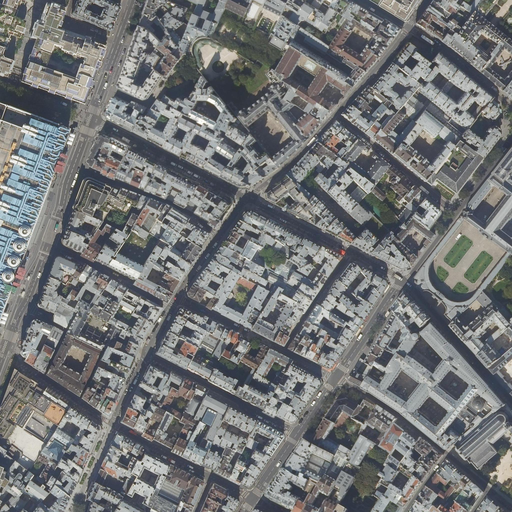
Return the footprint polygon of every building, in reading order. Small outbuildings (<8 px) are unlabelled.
[(0,48),(5,50),(7,51),(8,46),(10,42),(11,40),(9,40),(11,35),(12,35),(19,37),(20,32),(23,33),(25,28),(22,27),(24,22),(15,20),(17,15),(20,4),(24,6),(26,0),(33,0),(4,0),(0,13),(0,12),(0,48)] [(118,5),(116,4),(108,0),(77,0),(72,15),(106,29),(108,30),(109,30),(110,30),(111,29),(112,29),(113,28),(113,26),(116,19),(119,11),(120,9),(120,8),(119,6),(118,5)] [(149,0),(146,8),(144,14),(148,15),(154,20),(157,16),(156,14),(158,10),(159,8),(166,16),(160,20),(175,37),(173,39),(180,48),(185,53),(186,54),(189,45),(193,46),(194,44),(196,41),(198,40),(201,39),(206,38),(212,39),(218,24),(208,20),(201,17),(194,15),(190,26),(189,26),(183,42),(180,41),(181,40),(174,31),(184,23),(183,22),(174,18),(156,0),(149,0)] [(156,0),(174,18),(183,22),(188,9),(171,2),(171,0),(156,0)] [(200,0),(199,5),(194,15),(201,17),(208,20),(218,24),(223,15),(226,8),(229,0),(200,0)] [(229,0),(226,8),(223,15),(227,17),(230,10),(245,17),(251,4),(252,0),(229,0)] [(268,0),(265,5),(265,7),(270,10),(281,16),(282,15),(289,0),(303,7),(306,0),(268,0)] [(294,13),(290,20),(298,26),(301,21),(305,20),(326,33),(334,20),(333,19),(337,12),(335,10),(331,8),(330,9),(322,4),(323,3),(319,0),(318,0),(315,0),(314,2),(311,0),(306,0),(303,7),(299,13),(298,15),(294,13)] [(319,0),(323,3),(325,4),(327,0),(329,0),(332,2),(333,4),(331,8),(335,10),(340,0),(319,0)] [(344,16),(348,8),(352,1),(349,0),(340,0),(335,10),(337,12),(344,16)] [(422,0),(383,0),(382,2),(380,6),(401,19),(407,22),(408,20),(422,0)] [(453,16),(456,12),(440,0),(432,0),(432,1),(449,14),(453,16)] [(440,0),(456,12),(467,20),(471,14),(451,0),(440,0)] [(456,53),(463,59),(477,71),(491,81),(502,91),(511,78),(511,41),(483,18),(497,0),(481,0),(471,14),(467,20),(456,12),(453,16),(449,14),(446,19),(454,25),(450,30),(457,35),(448,47),(456,53)] [(451,0),(471,14),(481,0),(451,0)] [(356,4),(352,1),(348,8),(353,11),(357,4),(356,4)] [(430,3),(428,6),(446,19),(449,14),(432,1),(430,3)] [(361,7),(357,4),(353,11),(359,14),(362,7),(361,7)] [(36,38),(54,45),(62,48),(61,50),(85,58),(82,66),(97,70),(100,60),(105,48),(105,47),(96,44),(85,40),(84,42),(82,42),(66,36),(67,33),(59,30),(65,13),(59,11),(60,8),(52,5),(51,9),(47,8),(47,9),(46,10),(41,26),(36,25),(34,24),(33,29),(34,29),(32,37),(36,38)] [(425,10),(425,11),(449,29),(450,30),(454,25),(446,19),(428,6),(425,10)] [(369,11),(362,7),(359,14),(353,11),(348,8),(344,16),(339,24),(344,27),(352,32),(356,26),(374,37),(375,38),(373,43),(373,45),(376,46),(375,48),(369,44),(367,48),(374,52),(374,53),(380,57),(386,50),(395,37),(401,30),(401,29),(388,21),(385,19),(385,20),(369,11)] [(416,24),(424,29),(425,30),(432,35),(441,42),(449,29),(425,11),(416,24)] [(167,34),(161,41),(161,42),(157,47),(166,55),(158,68),(158,67),(157,67),(156,66),(160,58),(158,57),(159,56),(155,54),(158,51),(155,49),(151,56),(146,63),(163,75),(167,77),(171,71),(180,60),(185,53),(180,48),(173,39),(175,37),(160,20),(157,16),(154,20),(148,15),(144,14),(144,16),(140,26),(148,29),(154,34),(155,33),(154,32),(154,31),(154,30),(150,26),(153,21),(158,25),(160,26),(167,34)] [(339,74),(338,76),(354,87),(359,81),(368,71),(356,64),(330,47),(298,26),(290,20),(282,15),(281,16),(272,34),(274,35),(327,68),(339,74)] [(134,43),(129,55),(140,59),(146,63),(151,56),(149,55),(149,53),(148,53),(147,52),(146,52),(146,51),(148,49),(150,47),(150,46),(150,45),(150,41),(152,40),(157,47),(161,42),(161,41),(154,34),(148,29),(140,26),(134,43)] [(378,60),(380,57),(374,53),(374,52),(367,48),(361,56),(344,44),(352,32),(344,27),(337,37),(330,47),(356,64),(368,71),(370,69),(378,60)] [(447,46),(448,47),(457,35),(450,30),(449,29),(441,42),(447,46)] [(342,92),(342,93),(346,95),(350,91),(354,87),(338,76),(339,74),(327,68),(274,35),(270,43),(287,53),(277,71),(286,77),(284,81),(293,87),(285,99),(292,103),(297,95),(311,103),(305,111),(309,114),(311,115),(316,106),(324,105),(332,111),(335,108),(338,105),(334,102),(333,102),(332,104),(320,96),(329,82),(343,91),(342,92)] [(54,45),(36,38),(33,50),(31,55),(30,54),(28,59),(29,59),(29,60),(28,63),(26,67),(25,68),(23,74),(23,75),(21,81),(21,82),(22,82),(70,99),(78,102),(85,105),(93,82),(96,73),(96,71),(97,70),(82,66),(80,65),(78,68),(76,74),(76,76),(75,79),(54,72),(47,69),(45,69),(47,64),(50,56),(54,45)] [(416,50),(411,46),(407,43),(397,54),(390,63),(397,69),(401,72),(419,86),(431,70),(430,70),(429,70),(426,68),(429,64),(414,53),(416,50)] [(50,56),(47,64),(74,73),(77,68),(78,68),(80,65),(82,66),(85,58),(61,50),(62,48),(54,45),(50,56)] [(192,49),(193,46),(189,45),(186,54),(188,58),(195,66),(192,51),(192,49)] [(0,74),(3,75),(8,77),(8,75),(9,73),(11,73),(15,62),(15,61),(8,59),(5,58),(4,57),(3,56),(4,53),(5,50),(0,48),(0,74)] [(414,123),(426,109),(458,69),(452,64),(438,53),(429,65),(433,68),(431,70),(419,86),(416,89),(429,100),(425,106),(415,98),(417,95),(413,92),(398,110),(414,123)] [(125,91),(136,96),(141,98),(145,100),(148,99),(163,75),(146,63),(140,59),(129,55),(123,72),(118,85),(120,89),(125,91)] [(396,71),(397,69),(390,63),(379,77),(370,88),(378,95),(379,92),(381,92),(383,93),(383,94),(383,95),(384,96),(385,96),(388,98),(386,101),(390,104),(386,109),(388,112),(390,111),(395,115),(398,110),(413,92),(416,89),(419,86),(401,72),(400,74),(398,74),(397,74),(396,73),(396,71)] [(272,158),(280,167),(291,157),(302,146),(314,133),(321,124),(323,122),(311,115),(309,114),(298,122),(289,111),(296,106),(292,103),(285,99),(293,87),(284,81),(286,77),(277,71),(273,69),(267,75),(275,85),(270,89),(272,91),(248,111),(246,108),(240,113),(232,103),(229,105),(231,108),(237,114),(238,117),(248,128),(249,127),(248,127),(249,126),(250,125),(252,124),(254,122),(255,121),(256,120),(257,120),(258,119),(257,119),(259,118),(260,117),(261,117),(262,116),(262,115),(263,114),(265,113),(266,112),(268,111),(270,109),(270,110),(270,109),(270,110),(271,109),(274,113),(273,113),(274,115),(275,114),(277,117),(278,119),(278,118),(281,121),(280,122),(282,123),(284,126),(285,127),(288,130),(287,130),(289,132),(291,135),(292,136),(295,139),(294,139),(295,140),(294,141),(295,141),(292,143),(291,143),(290,144),(290,145),(287,147),(286,148),(284,150),(283,151),(282,150),(281,151),(281,152),(278,154),(277,155),(274,158),(274,157),(273,158),(272,157),(272,158)] [(447,121),(448,122),(478,85),(468,77),(458,69),(426,109),(444,124),(447,121)] [(199,92),(198,92),(197,93),(195,92),(194,94),(190,100),(197,104),(199,100),(202,101),(210,101),(215,91),(203,76),(198,87),(200,88),(199,89),(200,89),(199,92)] [(511,78),(502,91),(511,98),(511,78)] [(488,103),(491,100),(493,97),(487,93),(478,85),(448,122),(462,134),(467,129),(481,111),(488,103)] [(368,86),(367,86),(359,95),(357,97),(349,105),(360,114),(373,124),(386,109),(390,104),(386,101),(378,95),(370,88),(368,86)] [(185,97),(188,98),(190,100),(194,94),(189,91),(188,91),(186,94),(185,97)] [(217,93),(215,91),(210,101),(217,104),(220,108),(223,113),(227,106),(221,98),(219,100),(219,98),(219,97),(218,96),(217,96),(216,96),(215,95),(217,93)] [(163,98),(162,101),(170,106),(181,112),(184,106),(186,107),(183,113),(191,117),(194,110),(196,107),(197,104),(190,100),(188,98),(186,102),(182,99),(184,96),(181,95),(177,103),(165,95),(163,98)] [(110,106),(108,113),(110,119),(123,126),(134,131),(138,124),(143,115),(147,108),(139,104),(132,101),(131,103),(125,101),(117,97),(113,98),(110,106)] [(147,128),(153,131),(149,139),(155,143),(165,148),(183,113),(181,112),(170,106),(162,101),(158,99),(152,109),(146,117),(143,115),(138,124),(145,127),(147,128)] [(497,110),(488,103),(481,111),(491,119),(493,119),(497,114),(496,114),(497,114),(497,113),(496,113),(497,112),(497,110)] [(0,316),(69,128),(10,108),(0,104),(0,316)] [(228,107),(227,106),(223,113),(221,118),(218,123),(219,123),(215,129),(227,135),(232,127),(230,125),(230,124),(231,123),(231,122),(232,122),(233,122),(233,121),(235,122),(238,117),(237,114),(234,116),(229,110),(231,108),(229,105),(228,107)] [(324,121),(332,111),(324,105),(316,106),(311,115),(323,122),(324,121)] [(357,127),(365,133),(373,124),(360,114),(349,105),(348,107),(341,115),(340,115),(357,127)] [(371,138),(372,139),(379,130),(381,131),(395,115),(390,111),(388,112),(386,109),(373,124),(365,133),(371,138)] [(417,176),(418,177),(424,182),(425,181),(458,140),(461,136),(462,134),(448,122),(447,121),(444,124),(426,109),(414,123),(416,124),(391,155),(397,160),(398,160),(400,162),(401,163),(402,163),(404,165),(411,171),(412,171),(414,173),(414,174),(416,175),(417,176)] [(207,117),(194,110),(191,117),(200,121),(199,122),(203,124),(205,125),(206,124),(215,129),(219,123),(218,123),(207,117)] [(390,154),(391,155),(416,124),(414,123),(398,110),(395,115),(381,131),(379,130),(372,139),(384,149),(390,154)] [(191,117),(183,113),(165,148),(175,153),(182,156),(199,122),(200,121),(191,117)] [(232,127),(227,135),(205,168),(214,173),(221,177),(232,161),(252,134),(248,128),(238,117),(235,122),(232,127)] [(327,130),(335,137),(343,127),(342,127),(336,121),(335,121),(331,126),(327,130)] [(186,159),(188,160),(195,145),(193,144),(193,143),(193,142),(197,134),(198,133),(199,134),(201,134),(205,125),(203,124),(199,122),(182,156),(186,159)] [(147,139),(149,139),(153,131),(147,128),(146,129),(148,130),(147,131),(146,131),(144,130),(145,129),(144,129),(145,127),(138,124),(134,131),(147,139)] [(196,164),(205,168),(227,135),(215,129),(206,124),(205,125),(201,134),(213,141),(207,151),(204,149),(195,145),(188,160),(196,164)] [(339,140),(344,144),(352,134),(344,128),(343,127),(335,137),(339,140)] [(493,127),(492,127),(482,141),(467,129),(462,134),(461,136),(463,137),(462,138),(463,139),(464,138),(474,146),(475,143),(478,145),(474,151),(482,158),(493,144),(500,135),(500,133),(498,132),(499,132),(499,131),(498,131),(499,130),(494,127),(493,127)] [(335,137),(327,130),(321,136),(316,142),(337,158),(340,159),(357,139),(356,138),(352,134),(344,144),(339,140),(335,137)] [(246,187),(248,187),(249,186),(250,186),(251,185),(243,181),(248,173),(250,171),(253,166),(257,170),(272,158),(252,134),(232,161),(221,177),(224,178),(241,187),(243,187),(244,187),(246,187)] [(112,139),(105,135),(99,137),(97,142),(90,161),(93,167),(95,168),(97,164),(99,160),(104,148),(107,141),(111,143),(112,139)] [(103,174),(112,178),(116,180),(117,177),(130,148),(119,142),(112,139),(111,143),(107,141),(104,148),(99,160),(108,163),(104,172),(103,174)] [(351,163),(362,150),(366,153),(369,149),(357,139),(340,159),(340,160),(349,166),(347,168),(348,168),(362,179),(362,178),(373,187),(370,191),(385,205),(402,223),(405,226),(411,217),(413,214),(401,203),(400,204),(398,202),(402,197),(413,185),(395,170),(374,152),(371,156),(372,157),(376,160),(365,174),(351,163)] [(444,185),(455,193),(462,185),(478,164),(482,158),(474,151),(458,140),(425,181),(430,185),(436,179),(444,185)] [(311,147),(306,153),(311,158),(313,156),(318,161),(323,156),(326,158),(322,163),(321,162),(320,163),(325,167),(328,169),(333,163),(337,158),(316,142),(311,147)] [(511,147),(501,162),(511,170),(511,147)] [(117,177),(121,179),(126,181),(134,166),(140,153),(136,151),(130,148),(117,177)] [(145,169),(149,158),(141,154),(140,153),(134,166),(136,168),(137,167),(138,166),(139,165),(140,166),(139,167),(140,168),(140,169),(143,171),(145,169)] [(285,175),(287,177),(307,202),(312,196),(298,184),(303,179),(307,174),(309,175),(309,174),(312,170),(311,169),(314,166),(318,169),(316,171),(316,172),(314,174),(314,175),(312,177),(311,178),(313,180),(325,167),(320,163),(318,161),(313,156),(311,158),(306,153),(292,168),(285,175)] [(154,173),(159,163),(158,162),(149,158),(145,169),(147,170),(146,174),(147,174),(141,188),(145,189),(146,190),(150,182),(151,180),(153,176),(149,175),(151,171),(154,173)] [(279,168),(280,167),(272,158),(257,170),(265,177),(266,178),(269,175),(279,168)] [(319,185),(327,192),(348,168),(347,168),(349,166),(340,160),(340,159),(337,158),(333,163),(338,167),(330,177),(326,180),(323,178),(327,174),(325,173),(328,169),(325,167),(313,180),(319,185)] [(104,172),(108,163),(99,160),(97,164),(95,168),(96,168),(104,172)] [(508,260),(509,258),(511,256),(511,254),(511,237),(511,236),(507,233),(503,231),(502,230),(502,229),(503,228),(505,224),(508,221),(511,217),(511,215),(511,187),(508,184),(506,183),(505,182),(510,175),(511,172),(511,170),(501,162),(488,179),(496,186),(499,188),(501,190),(503,191),(508,195),(507,196),(505,199),(502,203),(500,205),(499,207),(496,211),(493,215),(490,219),(489,220),(485,224),(479,220),(478,219),(476,217),(475,216),(474,216),(474,213),(474,211),(468,206),(466,208),(466,209),(465,209),(464,210),(464,211),(464,212),(465,213),(465,214),(465,215),(464,216),(464,217),(461,216),(460,218),(459,219),(458,221),(456,222),(456,223),(426,262),(415,277),(415,278),(415,279),(414,280),(415,281),(415,283),(415,284),(416,285),(417,286),(416,286),(422,292),(424,291),(425,290),(427,290),(429,291),(431,292),(432,293),(434,295),(433,296),(435,298),(436,296),(437,297),(438,298),(439,299),(440,300),(439,301),(440,303),(442,301),(444,303),(446,306),(447,308),(447,309),(447,311),(446,313),(445,314),(451,321),(451,323),(460,315),(473,303),(477,300),(484,291),(486,288),(508,260)] [(146,190),(146,191),(157,195),(158,195),(171,169),(165,166),(159,163),(154,173),(153,176),(151,180),(154,181),(153,183),(150,182),(146,190)] [(131,183),(138,169),(136,168),(134,166),(126,181),(130,183),(131,183)] [(258,182),(265,177),(257,170),(253,166),(250,171),(252,174),(251,175),(248,173),(243,181),(251,185),(251,186),(252,186),(258,182)] [(327,192),(338,203),(348,213),(360,201),(370,191),(373,187),(362,178),(362,179),(348,168),(327,192)] [(145,169),(143,171),(140,169),(138,169),(131,183),(132,184),(141,188),(147,174),(146,174),(147,170),(145,169)] [(173,201),(175,202),(181,205),(186,208),(201,184),(189,178),(171,169),(158,195),(165,198),(167,199),(169,200),(173,201)] [(264,193),(265,196),(265,199),(291,213),(313,224),(312,224),(309,220),(312,218),(306,211),(311,207),(307,202),(287,177),(264,193)] [(99,208),(112,189),(89,179),(84,180),(83,181),(82,182),(76,200),(73,207),(72,210),(92,219),(96,212),(93,211),(95,206),(99,208)] [(468,206),(474,211),(476,208),(479,204),(482,200),(484,197),(487,193),(490,190),(492,187),(494,187),(496,186),(488,179),(472,200),(468,206)] [(230,205),(229,199),(227,198),(225,197),(217,193),(213,191),(201,184),(186,208),(192,211),(196,204),(200,206),(196,213),(202,217),(207,211),(220,219),(230,205)] [(427,196),(421,192),(421,191),(415,187),(413,185),(402,197),(398,202),(400,204),(401,203),(413,214),(416,211),(415,210),(425,199),(427,196)] [(114,189),(112,189),(99,208),(96,212),(92,219),(101,223),(102,222),(111,208),(126,216),(131,206),(134,208),(141,196),(133,193),(125,190),(121,188),(119,191),(114,189)] [(148,198),(141,196),(134,208),(125,226),(130,230),(149,199),(148,198)] [(312,196),(307,202),(311,207),(306,211),(312,218),(309,220),(312,224),(326,209),(318,201),(312,196)] [(149,233),(156,220),(165,205),(157,202),(149,199),(130,230),(131,231),(145,240),(149,233)] [(426,200),(425,199),(415,210),(416,211),(413,214),(411,217),(428,230),(435,220),(439,214),(439,210),(426,200)] [(350,244),(351,244),(360,249),(378,258),(386,262),(389,257),(392,253),(396,250),(387,239),(391,236),(392,233),(373,216),(374,214),(360,201),(348,213),(359,223),(362,227),(362,226),(365,228),(355,238),(350,244)] [(167,204),(166,204),(165,205),(156,220),(161,223),(166,216),(172,207),(167,204)] [(187,222),(190,218),(179,211),(172,207),(166,216),(184,226),(184,227),(187,222)] [(319,227),(324,230),(336,218),(330,212),(326,209),(312,224),(313,224),(319,227)] [(97,229),(101,223),(92,219),(72,210),(71,213),(66,227),(65,230),(83,237),(88,239),(91,240),(97,229)] [(244,211),(238,220),(256,230),(260,232),(263,226),(268,219),(266,218),(258,214),(250,210),(244,211)] [(206,220),(207,221),(210,223),(209,224),(216,229),(219,225),(222,221),(220,219),(207,211),(202,217),(206,220)] [(178,234),(184,226),(166,216),(161,223),(178,234)] [(423,244),(426,247),(435,235),(428,230),(411,217),(405,226),(402,223),(399,227),(401,229),(395,236),(394,235),(392,237),(391,236),(387,239),(396,250),(408,264),(410,267),(411,267),(421,253),(418,250),(417,251),(414,255),(400,243),(412,228),(426,239),(423,243),(423,244)] [(331,233),(336,236),(345,227),(340,222),(336,218),(324,230),(331,233)] [(278,225),(268,219),(263,226),(260,232),(266,235),(268,236),(270,234),(270,235),(271,235),(272,235),(273,235),(275,236),(273,239),(278,243),(285,228),(278,225)] [(168,252),(179,259),(190,266),(198,255),(202,249),(200,248),(179,235),(178,234),(161,223),(156,220),(149,233),(160,240),(166,244),(171,247),(168,252)] [(260,232),(256,230),(238,220),(234,225),(230,231),(240,236),(247,241),(256,245),(279,258),(277,262),(285,266),(294,253),(290,250),(288,249),(278,243),(273,239),(268,236),(266,235),(260,232)] [(204,241),(208,235),(195,227),(191,224),(187,222),(184,227),(191,231),(188,236),(183,233),(182,233),(181,234),(179,234),(179,235),(200,248),(204,241)] [(114,231),(115,229),(106,225),(101,232),(97,229),(91,240),(82,254),(80,256),(87,259),(93,262),(94,260),(113,233),(114,231)] [(101,263),(107,266),(131,231),(130,230),(125,226),(121,233),(115,229),(114,231),(116,232),(115,233),(116,233),(115,235),(113,233),(94,260),(101,263)] [(346,242),(350,244),(355,238),(353,235),(345,227),(336,236),(343,240),(346,242)] [(293,232),(285,228),(278,243),(288,249),(288,247),(284,244),(285,241),(287,242),(287,243),(287,244),(287,245),(288,246),(289,246),(290,245),(291,245),(293,246),(290,250),(294,253),(303,238),(293,232)] [(82,241),(83,237),(65,230),(64,233),(61,239),(62,242),(64,245),(79,252),(82,254),(91,240),(88,239),(86,242),(82,241)] [(149,233),(145,240),(131,231),(107,266),(110,268),(124,275),(128,277),(132,279),(135,281),(146,260),(148,257),(160,240),(149,233)] [(229,232),(220,245),(266,270),(269,264),(253,256),(257,248),(260,250),(276,263),(275,264),(275,267),(284,272),(281,277),(288,281),(293,272),(295,270),(287,267),(285,266),(277,262),(279,258),(256,245),(247,241),(246,244),(243,243),(241,246),(244,247),(243,250),(234,245),(240,236),(230,231),(229,232)] [(314,243),(303,238),(294,253),(285,266),(287,267),(295,270),(296,270),(309,264),(309,263),(303,259),(307,254),(313,258),(320,246),(314,243)] [(163,272),(164,272),(180,281),(184,275),(185,274),(167,262),(166,264),(157,259),(158,257),(166,244),(160,240),(148,257),(146,260),(163,272)] [(158,257),(167,262),(185,274),(189,267),(190,266),(179,259),(168,252),(171,247),(166,244),(158,257)] [(281,277),(266,270),(220,245),(215,252),(215,253),(229,261),(241,267),(263,279),(274,285),(282,289),(285,284),(288,281),(281,277)] [(325,249),(320,246),(313,258),(312,259),(322,266),(319,271),(319,272),(327,277),(329,274),(338,262),(324,251),(325,249)] [(328,250),(325,249),(324,251),(338,262),(341,257),(328,250)] [(406,268),(410,267),(408,264),(396,250),(392,253),(389,257),(386,262),(391,265),(400,269),(406,268)] [(214,254),(210,259),(223,267),(230,271),(270,292),(274,285),(263,279),(241,267),(239,272),(234,270),(233,267),(229,265),(227,266),(229,261),(215,253),(214,254)] [(66,285),(78,265),(58,256),(57,257),(55,258),(48,275),(47,277),(60,282),(63,284),(66,285)] [(207,265),(203,270),(220,280),(221,278),(219,277),(220,276),(218,274),(220,272),(221,272),(222,271),(228,275),(230,271),(223,267),(210,259),(207,265)] [(152,295),(157,285),(172,294),(176,288),(180,281),(164,272),(163,272),(146,260),(135,281),(133,285),(147,292),(148,293),(152,295)] [(76,280),(79,276),(86,266),(85,265),(80,262),(78,265),(66,285),(62,291),(59,295),(59,296),(62,297),(66,299),(75,285),(78,281),(78,280),(76,280)] [(354,264),(351,263),(348,263),(341,273),(336,280),(355,297),(356,296),(359,298),(363,293),(361,291),(364,287),(366,288),(369,283),(354,264)] [(313,266),(309,264),(296,270),(307,276),(313,266)] [(362,268),(354,264),(369,283),(370,283),(374,274),(364,269),(362,268)] [(89,267),(86,266),(79,276),(76,280),(78,280),(78,281),(82,283),(79,287),(75,285),(66,299),(68,301),(69,301),(70,299),(73,300),(71,305),(67,303),(66,305),(74,309),(76,305),(78,301),(74,299),(83,286),(94,270),(89,267)] [(93,305),(97,300),(103,290),(104,290),(111,279),(98,272),(94,270),(83,286),(74,299),(78,301),(76,305),(80,307),(89,312),(93,305)] [(223,316),(239,324),(239,323),(251,329),(272,294),(270,292),(230,271),(228,275),(226,276),(223,275),(221,278),(220,280),(203,270),(201,273),(220,284),(213,296),(219,298),(211,309),(221,314),(220,314),(223,316)] [(319,271),(311,282),(293,272),(288,281),(285,284),(291,288),(295,281),(308,287),(316,293),(321,286),(322,284),(327,277),(319,272),(319,271)] [(194,283),(193,285),(213,296),(220,284),(201,273),(194,283)] [(374,288),(372,288),(368,293),(364,290),(363,293),(359,298),(372,307),(381,294),(386,286),(385,280),(383,279),(374,274),(370,283),(369,283),(375,287),(374,288)] [(59,286),(60,282),(47,277),(42,293),(38,304),(39,307),(49,311),(55,314),(62,297),(59,296),(59,295),(56,294),(56,292),(58,286),(59,286)] [(97,300),(105,305),(106,303),(112,295),(119,284),(117,282),(111,279),(104,290),(103,290),(97,300)] [(340,303),(350,313),(362,321),(368,313),(372,307),(359,298),(356,296),(355,297),(336,280),(331,287),(327,294),(340,303)] [(315,295),(316,293),(308,287),(295,281),(291,288),(311,302),(315,295)] [(132,313),(135,309),(137,305),(123,297),(128,289),(121,285),(119,284),(112,295),(117,298),(115,302),(113,301),(112,302),(109,300),(106,303),(105,305),(97,300),(93,305),(111,316),(107,322),(112,325),(122,330),(142,340),(143,339),(146,334),(152,324),(134,314),(132,313)] [(302,313),(303,313),(307,308),(311,302),(291,288),(285,284),(282,289),(277,298),(293,308),(302,313)] [(171,295),(172,294),(157,285),(152,295),(153,295),(154,296),(156,292),(169,299),(171,295)] [(211,310),(211,309),(219,298),(213,296),(193,285),(187,293),(188,297),(198,302),(204,294),(205,295),(206,296),(206,297),(208,299),(209,298),(211,299),(208,303),(206,301),(204,302),(202,305),(211,310)] [(250,330),(253,331),(273,341),(287,318),(293,308),(277,298),(282,289),(274,285),(270,292),(272,294),(251,329),(250,330)] [(143,303),(146,299),(134,292),(128,289),(123,297),(137,305),(141,307),(143,303)] [(400,297),(399,298),(406,308),(415,301),(410,296),(405,290),(400,297)] [(453,329),(464,341),(500,309),(494,303),(485,293),(484,291),(477,300),(479,302),(480,302),(481,304),(482,305),(484,307),(484,308),(485,307),(486,309),(486,310),(469,325),(460,315),(451,323),(450,325),(453,329)] [(166,303),(169,299),(156,292),(154,296),(155,297),(165,303),(166,303)] [(345,329),(353,334),(361,323),(362,321),(350,313),(340,303),(327,294),(324,299),(319,306),(331,313),(328,319),(332,321),(331,322),(345,329)] [(66,328),(68,329),(80,307),(76,305),(74,309),(66,305),(67,303),(68,301),(66,299),(62,297),(55,314),(53,317),(52,320),(53,321),(66,328)] [(406,308),(399,298),(396,302),(395,303),(392,308),(395,311),(403,322),(409,329),(418,322),(421,326),(427,321),(430,319),(431,318),(424,310),(422,309),(415,301),(406,308)] [(162,309),(162,308),(151,301),(146,299),(143,303),(148,305),(149,308),(146,313),(143,314),(139,311),(141,307),(137,305),(135,309),(137,311),(136,313),(135,312),(134,314),(152,324),(157,316),(162,309)] [(345,329),(331,322),(332,321),(328,319),(331,313),(319,306),(316,304),(313,308),(305,321),(319,329),(325,333),(325,334),(330,337),(329,338),(335,341),(334,342),(334,343),(344,348),(349,340),(353,334),(345,329)] [(89,312),(80,307),(68,329),(67,331),(66,334),(77,339),(101,351),(102,347),(105,348),(105,349),(107,347),(113,349),(116,341),(115,341),(116,338),(117,336),(118,337),(122,330),(112,325),(108,334),(103,344),(89,337),(80,333),(85,323),(90,313),(95,316),(107,322),(111,316),(93,305),(89,312)] [(504,307),(503,306),(503,307),(502,308),(500,309),(464,341),(474,352),(477,355),(486,347),(485,346),(489,342),(491,344),(505,332),(505,331),(511,324),(511,316),(504,307)] [(177,312),(176,315),(192,324),(195,318),(191,317),(193,313),(191,313),(183,308),(179,309),(177,312)] [(301,313),(302,313),(293,308),(287,318),(295,323),(295,322),(301,313)] [(403,322),(395,311),(392,308),(394,312),(387,324),(382,331),(394,338),(396,335),(398,336),(399,333),(397,332),(399,329),(400,329),(403,325),(405,326),(403,329),(403,331),(405,332),(399,341),(403,343),(411,331),(409,329),(403,322)] [(202,318),(193,313),(191,317),(195,318),(192,324),(198,327),(203,318),(202,318)] [(198,327),(192,324),(176,315),(171,324),(167,332),(197,348),(218,360),(221,355),(225,348),(227,345),(228,343),(224,341),(221,340),(219,343),(216,342),(217,341),(208,336),(210,333),(198,327)] [(212,335),(218,323),(209,319),(208,318),(204,316),(203,318),(198,327),(210,333),(212,335)] [(295,323),(287,318),(273,341),(279,345),(282,346),(283,346),(287,339),(288,337),(285,336),(288,332),(290,329),(288,328),(289,327),(291,324),(293,325),(295,323)] [(42,322),(37,320),(31,322),(25,338),(20,350),(22,357),(26,359),(44,322),(42,322)] [(316,334),(319,329),(305,321),(303,325),(302,326),(304,327),(308,329),(315,334),(316,334)] [(48,324),(44,322),(26,359),(25,361),(24,362),(26,362),(32,366),(44,344),(53,326),(48,324)] [(449,448),(450,448),(450,447),(454,443),(454,444),(470,426),(472,428),(474,425),(472,423),(479,415),(483,419),(487,416),(482,411),(488,404),(493,408),(491,411),(489,413),(489,414),(493,411),(495,413),(505,404),(491,387),(490,385),(489,386),(471,365),(453,344),(452,344),(450,341),(435,325),(432,322),(431,322),(431,323),(422,332),(421,332),(422,333),(445,358),(438,366),(432,361),(432,362),(418,351),(414,347),(418,340),(418,339),(419,338),(420,337),(420,335),(419,334),(418,333),(416,332),(415,333),(414,334),(413,333),(421,326),(418,322),(409,329),(411,331),(403,343),(396,354),(396,353),(387,367),(376,361),(373,366),(362,387),(363,388),(366,389),(370,391),(386,401),(392,405),(403,412),(402,413),(405,415),(410,419),(423,429),(439,443),(440,443),(445,448),(446,448),(447,448),(448,448),(449,448)] [(219,339),(225,327),(220,324),(218,323),(212,335),(219,339)] [(63,331),(58,328),(53,326),(44,344),(32,366),(40,371),(43,373),(49,361),(54,350),(56,346),(61,335),(63,332),(63,331)] [(298,333),(292,341),(292,342),(288,348),(287,349),(291,351),(293,352),(308,329),(304,327),(302,326),(299,332),(298,333)] [(226,327),(225,327),(219,339),(221,340),(224,341),(230,329),(226,327)] [(239,337),(241,334),(236,332),(230,329),(224,341),(228,343),(227,345),(228,345),(229,344),(228,344),(229,342),(233,343),(231,348),(229,352),(227,351),(228,350),(225,348),(221,355),(229,360),(239,342),(237,341),(239,337)] [(315,334),(308,329),(293,352),(298,354),(303,357),(315,337),(314,336),(315,334)] [(325,333),(319,329),(316,334),(315,337),(303,357),(309,360),(310,360),(325,334),(325,333)] [(138,349),(142,340),(122,330),(118,337),(123,339),(125,335),(130,337),(128,341),(127,344),(126,346),(116,341),(113,349),(123,353),(134,358),(138,349)] [(399,341),(394,338),(382,331),(377,341),(376,342),(396,353),(396,354),(403,343),(399,341)] [(193,356),(197,348),(167,332),(163,338),(160,345),(172,351),(177,353),(184,357),(186,353),(193,356)] [(62,386),(78,396),(79,396),(101,351),(77,339),(66,334),(51,365),(46,375),(62,386)] [(237,364),(239,361),(249,343),(248,342),(241,338),(241,335),(241,334),(239,337),(237,341),(239,342),(229,360),(237,364)] [(330,337),(325,334),(310,360),(311,361),(316,363),(322,352),(324,349),(329,338),(330,337)] [(335,341),(329,338),(324,349),(327,351),(327,354),(325,354),(322,352),(316,363),(326,369),(327,369),(330,368),(338,357),(344,348),(334,343),(334,342),(335,341)] [(396,353),(376,342),(374,345),(370,353),(365,361),(373,366),(376,361),(387,367),(396,353)] [(486,347),(477,355),(482,361),(488,367),(502,356),(491,344),(489,342),(485,346),(486,347)] [(259,347),(261,348),(255,359),(246,354),(252,344),(250,343),(249,343),(239,361),(253,369),(243,384),(246,386),(247,385),(251,379),(254,374),(269,348),(261,344),(260,344),(258,346),(259,347)] [(186,370),(186,369),(193,356),(186,353),(184,357),(177,353),(175,356),(171,353),(172,351),(160,345),(159,346),(155,354),(164,358),(186,370)] [(113,362),(118,364),(129,369),(134,360),(134,358),(123,353),(113,349),(107,347),(105,349),(105,348),(101,357),(110,361),(113,362)] [(488,367),(502,384),(511,395),(511,347),(502,356),(488,367)] [(197,374),(208,380),(214,369),(218,360),(197,348),(193,356),(186,369),(189,370),(197,374)] [(290,364),(292,360),(284,356),(269,348),(254,374),(263,379),(273,362),(281,366),(275,375),(276,376),(271,384),(276,387),(290,364)] [(360,358),(355,369),(348,380),(357,385),(362,387),(373,366),(365,361),(360,358)] [(108,365),(108,364),(100,360),(99,362),(97,367),(104,371),(106,367),(113,371),(112,374),(125,380),(127,375),(127,374),(115,368),(108,365)] [(128,373),(129,369),(118,364),(113,362),(112,363),(109,362),(108,364),(108,365),(115,368),(127,374),(128,373)] [(320,379),(313,376),(305,372),(292,365),(290,364),(276,387),(270,397),(281,403),(287,406),(286,408),(290,410),(289,413),(296,418),(301,412),(315,391),(321,383),(320,379)] [(160,370),(158,369),(149,365),(145,372),(140,382),(160,393),(165,384),(169,375),(161,371),(160,370)] [(112,374),(104,371),(97,367),(95,370),(92,378),(95,380),(98,382),(100,378),(100,377),(100,376),(105,378),(107,377),(106,378),(106,379),(107,379),(109,380),(109,381),(107,386),(106,388),(110,390),(118,396),(122,387),(125,380),(112,374)] [(22,454),(34,463),(37,459),(41,451),(46,446),(67,411),(73,403),(71,402),(69,401),(64,409),(56,404),(55,405),(42,396),(44,392),(42,390),(37,387),(39,385),(21,373),(13,369),(8,386),(6,390),(0,406),(0,446),(1,448),(6,441),(12,446),(22,454)] [(224,377),(223,376),(223,377),(215,373),(217,370),(214,369),(208,380),(208,381),(217,386),(223,389),(230,392),(236,380),(233,379),(232,381),(224,377)] [(171,372),(169,375),(165,384),(170,387),(178,391),(184,378),(179,376),(178,375),(171,372)] [(268,389),(265,395),(247,385),(246,386),(243,384),(236,380),(230,392),(253,404),(259,407),(263,409),(270,397),(276,387),(271,384),(263,379),(254,374),(251,379),(268,389)] [(99,382),(98,382),(95,380),(92,378),(88,384),(85,392),(82,398),(81,398),(82,399),(87,402),(88,403),(99,382)] [(190,381),(184,378),(178,391),(170,387),(162,404),(168,408),(166,411),(173,416),(180,420),(182,415),(168,407),(173,399),(172,399),(174,396),(176,397),(177,397),(178,395),(190,400),(191,397),(194,391),(189,390),(193,383),(190,381)] [(107,386),(106,385),(99,382),(88,403),(94,407),(95,408),(102,396),(106,388),(107,386)] [(165,384),(160,393),(140,382),(137,388),(134,395),(145,401),(150,404),(155,406),(158,402),(162,404),(170,387),(165,384)] [(198,385),(193,383),(189,390),(194,391),(191,397),(202,402),(206,394),(207,392),(208,390),(198,385)] [(48,386),(44,392),(42,396),(55,405),(56,404),(61,395),(54,391),(48,386)] [(107,396),(110,390),(106,388),(102,396),(95,408),(96,408),(99,411),(105,399),(106,399),(104,398),(105,395),(107,396)] [(118,396),(110,390),(107,396),(111,398),(116,401),(117,400),(118,396)] [(208,431),(204,439),(208,440),(211,442),(228,406),(221,402),(214,398),(206,394),(202,402),(194,419),(195,419),(204,424),(202,429),(208,431)] [(69,401),(61,395),(56,404),(64,409),(69,401)] [(130,401),(127,407),(139,414),(144,417),(146,411),(152,414),(156,407),(155,406),(150,404),(148,408),(145,410),(142,408),(142,406),(145,401),(134,395),(130,401)] [(116,401),(111,398),(107,396),(106,399),(110,401),(115,404),(116,401)] [(190,400),(182,415),(180,420),(179,422),(184,424),(182,428),(182,429),(188,431),(190,430),(191,428),(191,427),(195,419),(194,419),(202,402),(191,397),(190,400)] [(274,415),(281,403),(270,397),(263,409),(261,412),(268,415),(273,418),(274,415)] [(368,399),(366,398),(361,407),(360,406),(359,407),(353,418),(352,419),(363,425),(359,435),(362,436),(376,445),(380,447),(389,431),(394,424),(397,419),(384,410),(368,399)] [(110,401),(106,399),(105,399),(99,411),(103,413),(110,401)] [(311,442),(310,444),(312,445),(314,446),(321,449),(335,457),(338,451),(347,456),(345,460),(348,462),(354,465),(359,467),(361,463),(363,460),(364,458),(371,447),(374,448),(376,445),(362,436),(352,453),(349,451),(349,450),(341,446),(327,438),(335,425),(336,425),(335,424),(344,413),(353,418),(359,407),(357,406),(347,400),(337,402),(326,419),(324,422),(319,429),(318,431),(317,433),(311,442)] [(115,404),(110,401),(103,413),(108,417),(109,417),(113,408),(114,404),(115,404)] [(151,441),(152,439),(166,411),(168,408),(162,404),(158,402),(155,406),(156,407),(152,414),(142,434),(141,436),(150,440),(151,441)] [(91,420),(81,413),(73,408),(73,403),(67,411),(46,446),(41,451),(59,462),(62,456),(65,451),(66,452),(70,445),(75,448),(77,446),(78,443),(85,432),(87,429),(89,425),(91,420)] [(286,408),(287,406),(281,403),(274,415),(276,417),(290,423),(293,422),(294,422),(296,418),(289,413),(290,410),(286,408)] [(509,430),(510,429),(511,428),(511,427),(511,423),(510,422),(511,420),(511,409),(511,410),(506,403),(505,404),(495,413),(493,411),(489,414),(487,416),(483,419),(479,415),(472,423),(474,425),(472,428),(470,426),(454,444),(455,444),(456,446),(458,447),(458,448),(457,449),(460,452),(461,452),(462,454),(464,455),(463,455),(466,459),(467,459),(469,460),(470,461),(470,462),(471,463),(471,462),(472,462),(474,464),(474,465),(476,466),(477,468),(478,469),(479,468),(480,469),(484,465),(484,464),(498,452),(492,445),(502,436),(509,430)] [(244,445),(248,437),(256,420),(240,412),(228,406),(211,442),(210,445),(212,445),(212,444),(218,446),(219,446),(225,448),(225,447),(234,450),(238,442),(244,445)] [(123,423),(132,428),(137,419),(134,418),(136,414),(139,416),(139,414),(127,407),(124,415),(120,422),(123,423)] [(142,433),(142,434),(152,414),(146,411),(144,417),(139,414),(139,416),(137,419),(132,428),(134,429),(142,433)] [(170,448),(172,449),(178,437),(179,435),(174,433),(171,439),(163,435),(173,416),(166,411),(152,439),(170,448)] [(182,457),(187,459),(194,444),(195,443),(201,430),(202,429),(204,424),(195,419),(191,427),(191,428),(194,429),(190,437),(186,446),(181,456),(182,457)] [(92,421),(91,420),(89,425),(95,429),(97,425),(92,421)] [(283,437),(282,434),(282,433),(273,429),(256,420),(248,437),(258,443),(267,448),(264,455),(270,457),(276,448),(283,437)] [(404,431),(394,424),(389,431),(380,447),(388,452),(389,453),(392,455),(396,449),(406,433),(404,431)] [(98,425),(97,425),(95,429),(89,425),(87,429),(85,432),(78,443),(83,445),(81,448),(90,454),(97,437),(100,430),(99,426),(98,425)] [(179,455),(181,456),(186,446),(190,437),(194,429),(191,428),(190,430),(188,431),(182,429),(180,433),(187,435),(185,439),(185,440),(178,437),(172,449),(171,452),(179,455)] [(112,442),(110,446),(134,458),(136,455),(131,452),(120,446),(125,437),(122,436),(116,433),(112,442)] [(416,441),(406,433),(396,449),(406,458),(411,452),(407,449),(408,446),(412,449),(414,448),(413,448),(418,442),(416,441)] [(126,438),(125,437),(120,446),(131,452),(136,443),(126,438)] [(244,446),(253,451),(258,443),(248,437),(244,445),(244,446)] [(200,466),(201,464),(210,445),(211,442),(208,440),(204,439),(203,438),(199,447),(194,444),(187,459),(189,460),(191,462),(198,465),(200,466)] [(421,438),(418,442),(413,448),(414,448),(415,449),(413,451),(414,454),(412,457),(412,458),(418,463),(409,472),(422,483),(427,476),(430,472),(433,468),(434,467),(436,465),(437,463),(443,455),(437,450),(421,438)] [(295,453),(294,455),(328,470),(335,457),(321,449),(314,446),(313,450),(310,449),(312,445),(310,444),(304,440),(295,453)] [(220,475),(228,479),(239,456),(240,454),(243,449),(244,446),(244,445),(238,442),(234,450),(225,447),(225,448),(223,452),(214,470),(213,472),(220,475)] [(137,444),(136,443),(131,452),(136,455),(141,446),(137,444)] [(246,487),(250,486),(260,472),(265,463),(270,457),(264,455),(267,448),(258,443),(253,451),(248,461),(248,462),(250,464),(247,468),(246,468),(247,468),(239,483),(238,485),(243,485),(246,487)] [(71,461),(82,470),(89,456),(90,454),(81,448),(77,446),(75,448),(70,445),(66,452),(65,451),(62,456),(66,459),(71,461)] [(212,469),(214,470),(223,452),(218,450),(217,453),(214,452),(211,450),(213,446),(212,445),(210,445),(201,464),(212,469)] [(0,466),(2,467),(8,470),(14,461),(4,453),(5,452),(6,451),(1,448),(0,446),(0,466)] [(14,461),(16,462),(22,454),(12,446),(7,451),(6,450),(6,451),(5,452),(4,453),(14,461)] [(137,460),(134,458),(110,446),(107,453),(104,460),(117,466),(130,473),(137,460)] [(145,448),(141,446),(136,455),(134,458),(137,460),(140,462),(144,452),(146,449),(145,448)] [(415,449),(414,448),(412,449),(411,452),(406,458),(402,464),(401,466),(409,472),(418,463),(412,458),(412,457),(414,454),(413,451),(415,449)] [(36,479),(44,487),(51,476),(55,469),(59,462),(41,451),(37,459),(46,465),(39,478),(38,477),(36,479)] [(315,511),(316,511),(318,511),(319,510),(319,509),(314,507),(315,504),(314,504),(317,498),(317,499),(321,492),(329,497),(348,462),(345,460),(347,456),(338,451),(335,457),(328,470),(320,484),(304,511),(315,511)] [(155,487),(158,489),(169,465),(156,458),(144,452),(140,462),(137,460),(130,473),(136,476),(126,494),(131,497),(134,492),(140,495),(137,502),(137,504),(142,506),(142,507),(145,509),(155,487)] [(320,484),(328,470),(294,455),(293,456),(284,469),(294,476),(300,479),(302,475),(311,480),(320,484)] [(79,478),(82,470),(71,461),(66,459),(62,456),(59,462),(55,469),(61,473),(61,472),(67,476),(67,477),(76,484),(79,478)] [(241,457),(239,456),(228,479),(235,483),(238,485),(239,483),(247,468),(246,468),(245,468),(247,465),(247,464),(248,462),(248,461),(245,459),(244,463),(239,460),(241,457)] [(397,472),(401,466),(402,464),(391,456),(386,465),(391,468),(392,467),(391,466),(392,465),(394,467),(393,469),(397,472)] [(96,477),(95,480),(102,484),(103,482),(110,486),(117,489),(116,491),(124,496),(126,494),(136,476),(130,473),(117,466),(104,460),(103,460),(96,477)] [(447,460),(441,468),(450,475),(452,477),(458,470),(454,466),(452,465),(448,461),(447,460)] [(26,470),(16,462),(14,461),(8,470),(7,472),(3,477),(8,481),(4,488),(1,493),(0,493),(0,500),(1,501),(0,502),(0,510),(4,505),(8,508),(21,493),(33,476),(33,475),(29,472),(22,481),(20,479),(26,470)] [(316,511),(315,511),(336,511),(340,506),(361,468),(359,467),(354,465),(348,462),(329,497),(328,499),(327,499),(324,506),(321,511),(319,510),(318,511),(316,511)] [(171,466),(169,465),(158,489),(155,487),(145,509),(144,510),(145,510),(145,511),(147,511),(190,511),(192,509),(203,482),(177,469),(171,466)] [(409,501),(412,497),(417,490),(422,483),(409,472),(401,466),(397,472),(393,469),(391,468),(386,465),(385,466),(387,468),(384,473),(381,472),(381,473),(379,476),(383,479),(380,484),(409,501)] [(0,502),(1,501),(0,500),(0,493),(1,493),(0,492),(0,486),(4,488),(8,481),(3,477),(7,472),(1,470),(2,467),(0,466),(0,502)] [(441,468),(437,474),(449,483),(451,480),(454,483),(452,486),(455,489),(460,484),(452,477),(450,475),(441,468)] [(75,485),(76,484),(67,477),(67,476),(61,472),(61,473),(55,469),(51,476),(44,487),(50,492),(54,484),(70,498),(75,485)] [(291,510),(294,511),(301,500),(291,494),(291,492),(291,491),(293,489),(293,488),(291,487),(290,487),(290,485),(293,484),(305,491),(304,491),(305,492),(311,480),(302,475),(300,479),(294,476),(284,469),(277,480),(271,488),(267,494),(268,498),(291,510)] [(459,471),(458,470),(452,477),(460,484),(466,476),(459,471)] [(449,483),(437,474),(433,478),(430,482),(427,487),(439,496),(443,499),(446,502),(449,498),(455,489),(452,486),(449,483)] [(41,511),(43,511),(37,505),(50,492),(44,487),(36,479),(33,476),(21,493),(30,499),(20,511),(41,511)] [(483,493),(474,484),(468,478),(466,476),(460,484),(455,489),(449,498),(466,511),(469,511),(472,509),(475,505),(483,493)] [(86,499),(90,501),(96,504),(101,497),(108,500),(105,505),(101,503),(97,505),(110,511),(113,511),(121,499),(122,497),(101,486),(102,484),(95,480),(87,497),(87,499),(86,499)] [(304,511),(320,484),(311,480),(305,492),(311,495),(306,502),(301,500),(294,511),(293,511),(304,511)] [(208,494),(206,498),(218,504),(222,505),(223,502),(226,498),(227,496),(227,494),(227,492),(228,491),(221,487),(213,483),(212,484),(208,494)] [(63,511),(64,510),(67,504),(68,501),(70,498),(54,484),(50,492),(37,505),(43,511),(41,511),(63,511)] [(401,511),(409,501),(380,484),(373,495),(373,496),(381,501),(373,511),(401,511)] [(421,494),(416,501),(430,511),(434,506),(432,505),(439,496),(427,487),(421,494)] [(228,491),(227,492),(227,494),(227,496),(226,498),(223,502),(222,505),(220,509),(220,510),(221,510),(222,509),(223,510),(221,511),(232,511),(239,503),(238,499),(231,496),(230,495),(228,491)] [(0,511),(20,511),(30,499),(21,493),(8,508),(4,505),(0,510),(0,511)] [(482,506),(481,507),(485,511),(490,511),(488,510),(495,502),(493,501),(488,497),(483,504),(482,506)] [(200,511),(219,511),(220,510),(220,509),(216,508),(218,504),(206,498),(200,511)] [(466,511),(449,498),(446,502),(439,511),(440,511),(466,511)] [(144,511),(121,499),(113,511),(144,511)] [(443,499),(436,508),(439,511),(446,502),(443,499)] [(87,511),(86,511),(100,511),(101,511),(102,511),(101,511),(109,511),(110,511),(97,505),(96,504),(90,501),(90,502),(87,511)] [(410,510),(409,511),(440,511),(439,511),(436,508),(434,506),(430,511),(416,501),(410,510)] [(500,506),(495,502),(488,510),(490,511),(506,511),(501,508),(500,506)]
